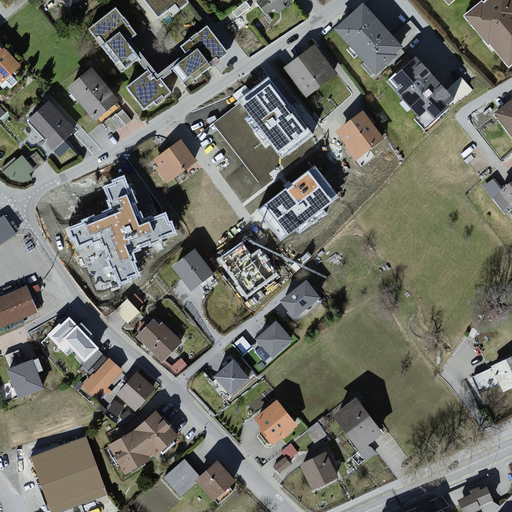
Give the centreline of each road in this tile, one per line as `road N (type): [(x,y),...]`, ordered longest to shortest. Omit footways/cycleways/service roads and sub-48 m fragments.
road 1 (residential): [(287,511),(84,303),(13,203)]
road 2 (residential): [(325,20),(144,138),(13,203)]
road 3 (unclassified): [(368,511),(511,446)]
